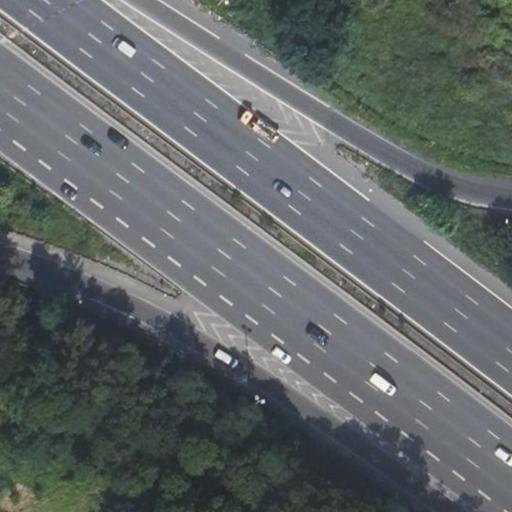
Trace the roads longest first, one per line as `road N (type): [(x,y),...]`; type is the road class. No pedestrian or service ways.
road 1 (motorway): [(0,88),(511,486)]
road 2 (motorway): [(511,354),(50,0)]
road 3 (motorway): [(0,276),(154,338),(434,511)]
road 4 (motorway): [(511,194),(428,176),(142,0)]
